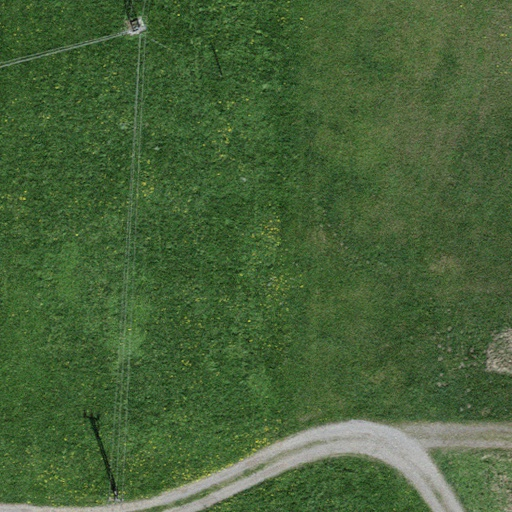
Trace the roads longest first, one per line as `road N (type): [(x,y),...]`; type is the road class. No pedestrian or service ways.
road 1 (track): [(152,511),(298,451),(349,440),(404,455),(446,511)]
road 2 (track): [(370,440),(511,438)]
